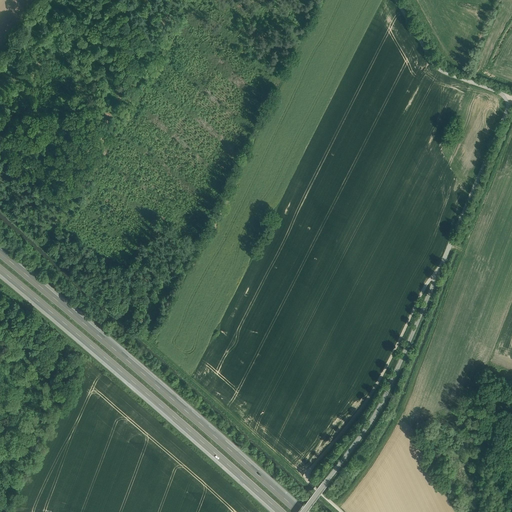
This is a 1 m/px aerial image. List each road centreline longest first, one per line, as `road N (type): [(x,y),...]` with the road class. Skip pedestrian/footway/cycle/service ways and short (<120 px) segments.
road 1 (unclassified): [(511,98),(378,410),(301,511)]
road 2 (track): [(307,481),(0,204)]
road 3 (motorway): [(299,511),(0,252)]
road 4 (motorway): [(0,270),(280,511)]
road 5 (track): [(341,511),(306,473),(372,392),(439,268)]
road 6 (track): [(44,244),(191,0)]
road 7 (unclassified): [(396,0),(434,64),(511,97)]
